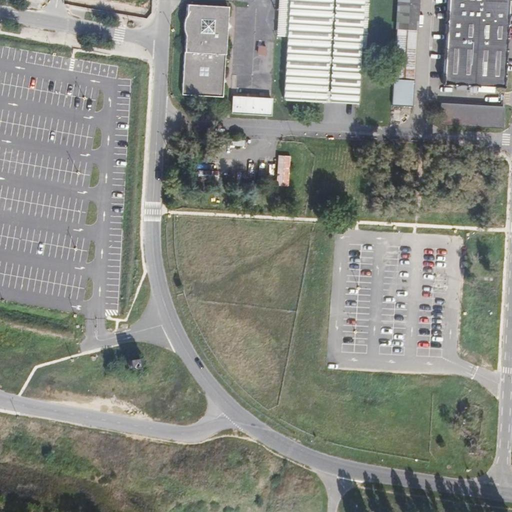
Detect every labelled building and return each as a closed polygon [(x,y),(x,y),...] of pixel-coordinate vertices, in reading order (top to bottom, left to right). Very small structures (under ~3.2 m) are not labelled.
[(272,0),(271,24),(274,24),(274,37),(281,37),(277,100),(321,103),(321,94),(350,95),(353,45),(353,38),(361,38),(363,0),(272,0)] [(418,23),(419,0),(383,0),(382,30),(389,30),(385,101),(405,102),(410,23),(418,23)] [(503,0),(441,0),(441,12),(436,89),(498,92),(503,0)] [(228,15),(188,13),(182,24),(184,102),(224,104),(228,15)] [(261,48),(260,71),(273,71),(274,42),(268,42),(268,49),(261,48)] [(349,105),(350,95),(321,94),(321,103),(349,105)] [(271,98),(232,96),(231,113),(270,116),(271,98)] [(495,111),(433,107),(432,127),(494,131),(495,111)] [(278,154),(276,185),(289,185),(290,155),(278,154)] [(208,171),(186,170),(186,177),(208,179),(208,171)]
